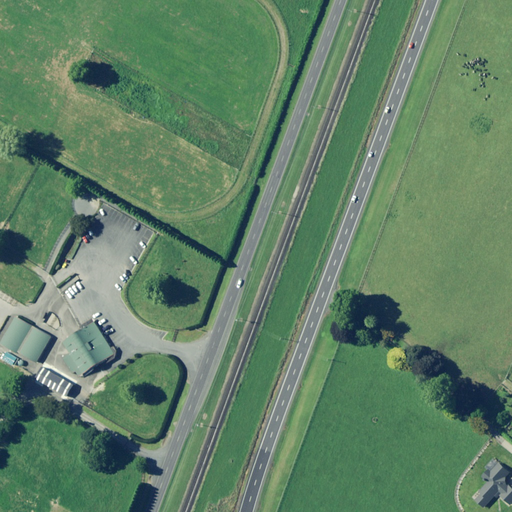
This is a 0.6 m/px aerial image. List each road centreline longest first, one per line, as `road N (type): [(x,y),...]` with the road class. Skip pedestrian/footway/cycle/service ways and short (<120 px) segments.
road 1 (secondary): [(152,511),(342,0)]
road 2 (primary): [(245,511),(432,0)]
